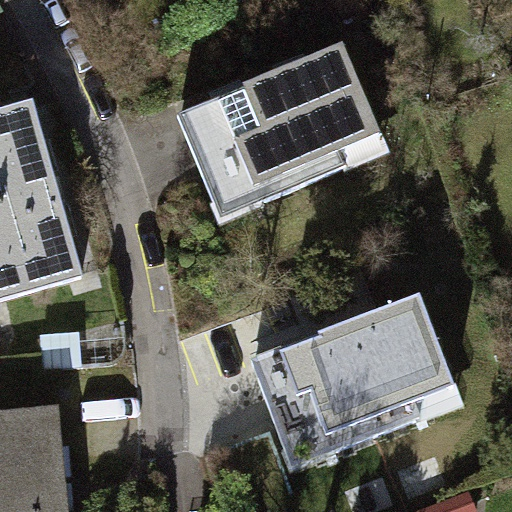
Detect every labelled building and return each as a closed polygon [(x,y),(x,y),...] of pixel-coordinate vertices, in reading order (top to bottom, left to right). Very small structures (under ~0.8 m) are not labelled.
[(343,49),(177,119),(215,208),(254,191),(260,206),(349,168),(343,154),(380,138),(343,49)] [(32,106),(0,114),(0,303),(82,280),(32,106)] [(418,303),(255,366),(294,467),(457,404),(418,303)] [(0,358),(0,417),(47,413),(42,354),(0,358)] [(0,417),(0,511),(65,511),(57,412),(47,413),(0,417)] [(245,511),(294,494),(271,432),(208,455),(228,511),(245,511)]
